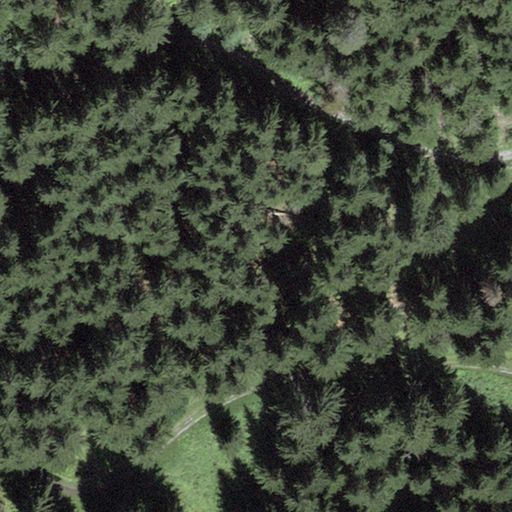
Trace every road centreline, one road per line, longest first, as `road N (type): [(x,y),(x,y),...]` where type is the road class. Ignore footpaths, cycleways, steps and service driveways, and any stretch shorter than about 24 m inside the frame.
road 1 (track): [(511,160),(456,168),(425,160),(229,54),(0,68)]
road 2 (track): [(511,372),(350,364),(250,392),(95,476),(0,476)]
